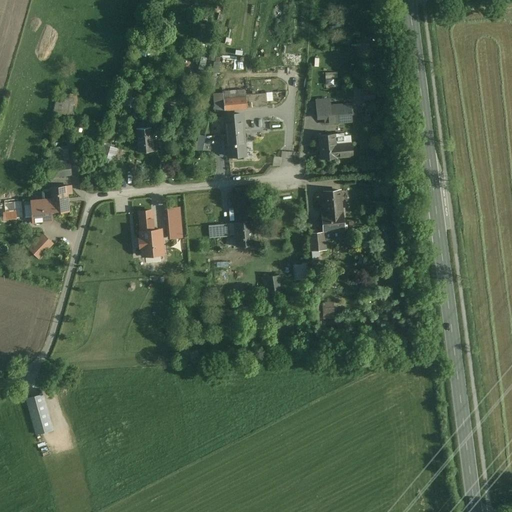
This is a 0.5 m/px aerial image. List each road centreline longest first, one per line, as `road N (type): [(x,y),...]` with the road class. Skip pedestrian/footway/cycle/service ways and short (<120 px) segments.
road 1 (primary): [(408,0),(474,511)]
road 2 (unclassified): [(0,382),(36,357),(81,215),(95,195),(299,177)]
